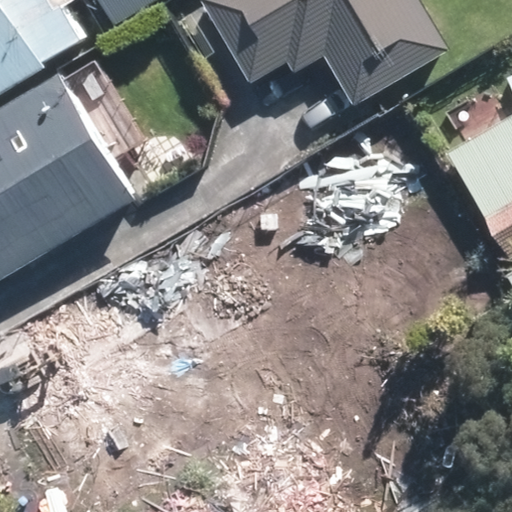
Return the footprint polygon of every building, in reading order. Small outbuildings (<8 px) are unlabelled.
[(0,0),(0,92),(86,43),(65,6),(75,0),(0,0)] [(449,0),(229,0),(271,72),(308,48),(319,63),(347,47),(379,96),(471,35),(449,0)] [(162,23),(117,48),(157,120),(203,94),(162,23)] [(0,280),(140,198),(66,73),(0,111),(0,280)] [(511,117),(465,145),(511,217),(511,117)] [(436,178),(404,123),(358,150),(389,206),(436,178)] [(426,313),(394,258),(336,289),(367,346),(426,313)] [(34,405),(26,409),(83,511),(107,511),(253,431),(247,420),(300,391),(253,309),(202,337),(185,306),(183,302),(25,390),(34,405)] [(66,361),(112,337),(94,304),(49,328),(66,361)] [(19,329),(0,339),(0,433),(21,422),(16,413),(32,404),(22,386),(44,374),(19,329)] [(269,511),(245,471),(172,511),(269,511)]
